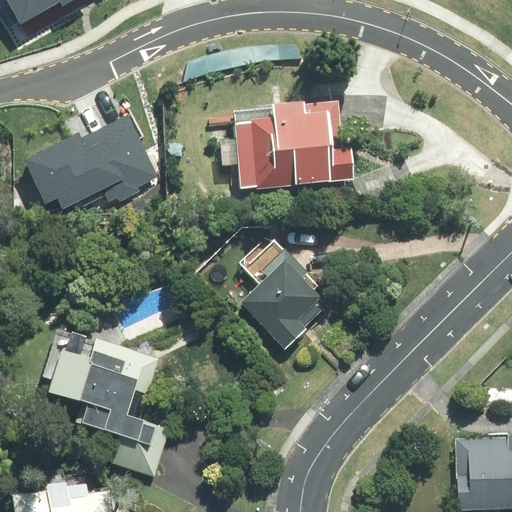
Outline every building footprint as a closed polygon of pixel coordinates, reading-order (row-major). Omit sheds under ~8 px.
[(239,119),(245,188),(358,179),(356,147),(349,147),(345,101),(279,106),(280,116),(239,119)] [(77,133),(23,161),(45,202),(56,197),(64,212),(105,191),(109,199),(155,175),(151,168),(157,165),(130,112),(80,138),(77,133)] [(287,347),(334,306),(318,289),(322,286),(280,238),(247,268),(262,284),(244,299),(287,347)] [(115,463),(157,476),(173,427),(142,417),(161,359),(64,326),(47,376),(57,380),(54,388),(88,399),(81,419),(125,434),(115,463)] [(458,440),(460,510),(511,508),(511,432),(511,438),(458,440)] [(33,490),(20,492),(22,511),(118,511),(115,489),(98,492),(95,471),(68,475),(67,468),(30,474),(33,490)]
